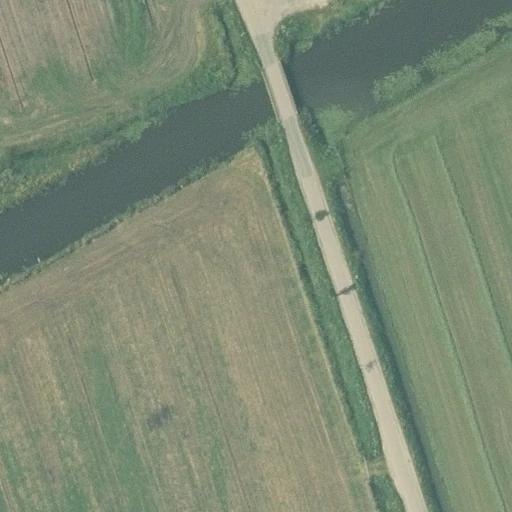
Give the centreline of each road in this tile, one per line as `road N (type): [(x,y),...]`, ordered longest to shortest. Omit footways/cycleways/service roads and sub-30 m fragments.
road 1 (unclassified): [(414,511),(252,25)]
road 2 (track): [(204,0),(187,5),(163,81),(0,129)]
